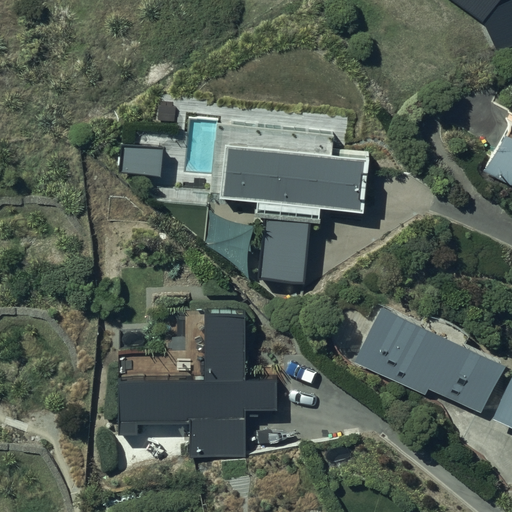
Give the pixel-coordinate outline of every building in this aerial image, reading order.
[(511,0),(452,0),(483,24),(503,63),(511,57),(511,0)] [(359,211),(365,156),(327,152),(329,133),(217,122),(212,174),(209,199),(248,203),(247,213),(260,215),(253,277),(301,282),(307,222),(316,223),(318,206),(359,211)] [(511,134),(501,129),(480,168),(511,185),(511,134)] [(159,147),(116,144),(114,171),(157,174),(159,147)] [(105,381),(107,420),(173,415),(176,461),(243,457),(239,403),(276,400),(273,355),(232,358),(228,294),(182,297),(187,375),(105,381)] [(346,354),(414,386),(417,379),(469,404),(493,355),(374,299),(373,299),(346,354)] [(511,362),(511,361),(487,412),(511,423),(511,362)]
